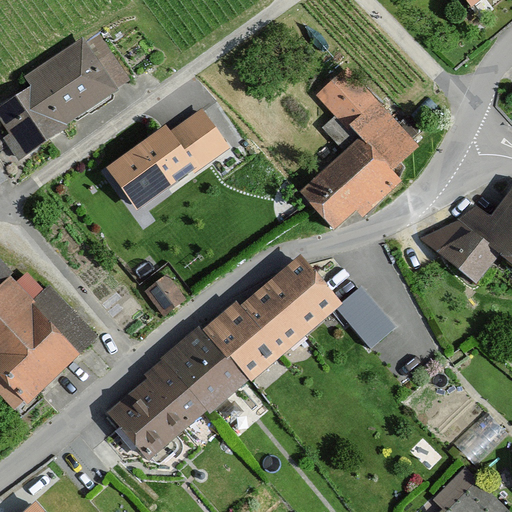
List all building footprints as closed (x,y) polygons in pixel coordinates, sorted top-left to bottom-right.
[(26,83),(0,100),(0,136),(4,134),(19,157),(139,78),(101,21),(21,75),(26,83)] [(344,70),(314,98),(355,142),(298,194),(334,232),(354,214),(361,221),(401,184),(392,175),(419,151),(344,70)] [(201,111),(168,135),(197,174),(230,150),(201,111)] [(168,135),(166,131),(106,173),(137,216),(197,174),(168,135)] [(511,188),(492,219),(475,210),(420,242),(476,286),(498,260),(511,269),(511,188)] [(146,382),(108,415),(150,463),(245,380),(250,386),(335,313),(368,351),(393,329),(360,290),(341,306),(299,258),(240,309),(235,304),(201,334),(196,328),(141,376),(146,382)] [(0,267),(0,394),(17,413),(94,339),(27,271),(15,283),(0,267)] [(165,276),(142,294),(162,320),(185,302),(165,276)] [(474,461),(507,430),(489,410),(455,441),(474,461)]
